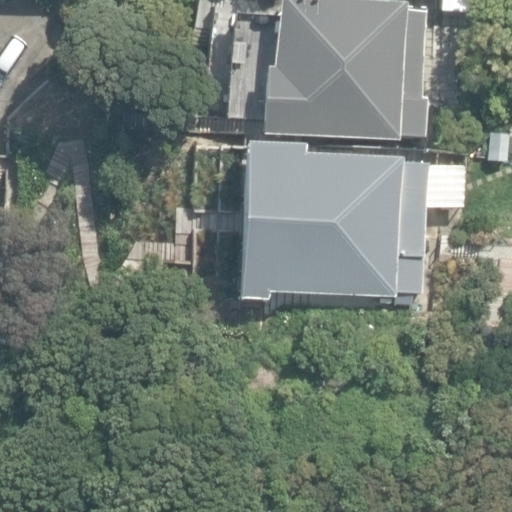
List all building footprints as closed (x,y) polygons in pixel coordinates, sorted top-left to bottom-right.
[(259,136),(396,141),(396,138),(397,138),(424,139),(425,99),(420,99),(423,9),(402,8),(402,2),(346,0),(272,0),(271,41),(249,41),(248,81),(261,81),(259,136)] [(468,13),(468,0),(437,0),(437,13),(468,13)] [(504,162),(506,129),(487,128),(484,161),(504,162)] [(178,162),(208,162),(208,142),(178,142),(178,162)] [(235,300),(265,301),(266,294),(392,298),(392,294),(421,295),(425,166),(398,165),(398,158),(298,156),(298,146),(239,144),(235,300)]
